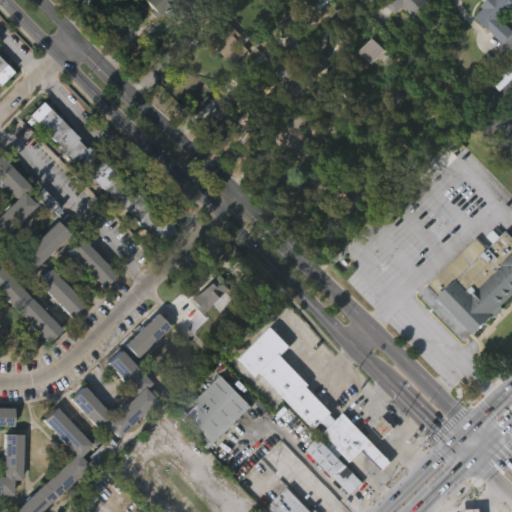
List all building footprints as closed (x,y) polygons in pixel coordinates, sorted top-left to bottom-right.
[(178,0),(177,1),(184,9),(170,22),(163,13),(156,19),(150,12),(154,9),(145,0),(178,0)] [(330,0),(321,9),(311,0),(330,0)] [(354,0),(366,12),(379,0),(354,0)] [(431,0),(434,3),(431,22),(413,19),(413,12),(407,6),(398,14),(387,1),(388,0),(431,0)] [(511,0),(511,10),(503,19),(511,28),(511,38),(506,44),(478,15),(486,8),(484,5),(489,0),(511,0)] [(392,51),(400,44),(413,58),(429,42),(404,15),(380,39),(392,51)] [(157,50),(164,58),(179,44),(155,18),(149,23),(142,16),(134,23),(141,32),(136,36),(152,54),(157,50)] [(223,16),(239,32),(235,36),(249,49),(236,62),(233,59),(230,61),(201,32),(211,22),(214,25),(223,16)] [(333,25),(324,20),(312,43),(321,47),(333,25)] [(498,80),(510,68),(499,57),(509,47),(511,50),(511,29),(502,20),(470,52),(498,80)] [(390,49),(375,63),(363,50),(377,36),(390,49)] [(283,51),(301,71),(315,57),(326,68),(294,97),(285,88),(290,83),(281,73),(279,75),(269,63),(283,51)] [(229,73),(215,87),(229,102),(245,87),(235,77),(244,68),(231,54),(221,64),(229,73)] [(382,87),(371,75),(356,88),(367,100),(382,87)] [(305,124),(278,92),(266,102),(293,134),(305,124)] [(511,110),(511,95),(488,117),(495,125),(511,110)] [(73,139),(81,147),(82,146),(111,175),(112,174),(130,194),(132,193),(160,222),(162,220),(170,228),(157,241),(150,234),(147,236),(119,208),(118,210),(107,198),(108,197),(68,159),(67,161),(57,151),(59,149),(24,114),(37,101),(74,138),(73,139)] [(319,162),(308,173),(276,137),(304,112),(311,120),(301,128),(324,154),(317,160),(319,162)] [(22,152),(152,281),(166,267),(36,138),(22,152)] [(36,202),(4,235),(0,231),(0,209),(15,195),(0,180),(0,154),(31,185),(25,191),(36,202)] [(347,169),(361,184),(364,182),(377,197),(347,225),(334,211),(348,198),(341,190),(343,188),(335,179),(347,169)] [(60,206),(53,213),(52,212),(50,213),(31,194),(39,186),(60,206)] [(0,243),(0,270),(29,241),(17,228),(23,222),(0,199),(0,225),(9,235),(0,243)] [(353,247),(368,232),(349,213),(335,229),(353,247)] [(70,232),(34,268),(21,255),(57,219),(70,232)] [(506,231),(511,237),(511,294),(501,305),(503,308),(474,336),(472,334),(464,342),(419,294),(477,238),(488,249),(506,231)] [(118,272),(104,286),(66,249),(80,235),(118,272)] [(63,271),(51,258),(13,292),(25,306),(63,271)] [(0,264),(63,328),(49,341),(0,292),(0,264)] [(85,302),(72,315),(36,279),(49,266),(85,302)] [(61,287),(97,324),(110,311),(74,274),(61,287)] [(23,333),(0,308),(0,336),(9,346),(23,333)] [(149,349),(140,358),(126,344),(158,311),(172,326),(149,349)] [(200,350),(225,326),(211,311),(185,336),(200,350)] [(281,356),(309,385),(307,387),(333,413),(315,431),(259,374),(256,377),(238,359),(271,327),(290,347),(281,356)] [(55,366),(24,333),(10,346),(41,379),(55,366)] [(156,399),(118,436),(107,425),(101,431),(69,398),(82,384),(112,415),(136,392),(106,362),(120,349),(151,381),(145,387),(156,399)] [(117,380),(130,394),(163,363),(150,349),(117,380)] [(234,425),(209,450),(178,418),(220,375),(252,407),(234,425)] [(0,404),(14,405),(14,425),(0,424),(0,404)] [(90,464),(39,511),(11,511),(73,454),(41,420),(55,406),(92,444),(81,455),(90,464)] [(176,452),(207,483),(248,442),(217,411),(176,452)] [(344,413),(391,462),(382,471),(362,450),(350,461),(323,433),(344,413)] [(0,474),(4,475),(4,432),(23,432),(22,479),(14,478),(14,494),(0,494),(0,474)] [(117,443),(96,464),(87,455),(109,435),(117,443)] [(364,484),(351,497),(308,452),(320,440),(364,484)] [(339,511),(347,505),(335,493),(340,489),(325,474),(321,478),(317,474),(304,486),(328,511),(339,511)] [(311,511),(315,509),(318,511),(272,511),(268,507),(287,488),(311,511)]
